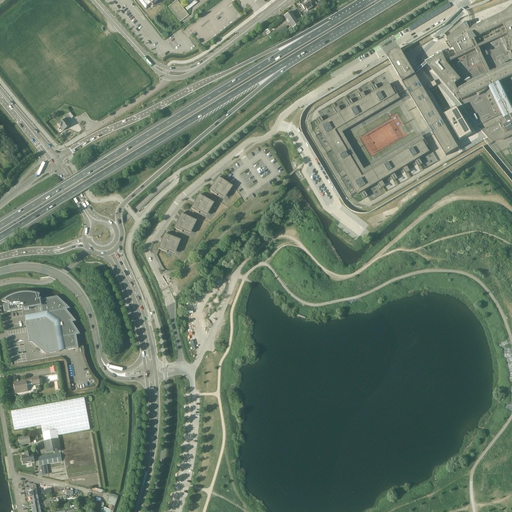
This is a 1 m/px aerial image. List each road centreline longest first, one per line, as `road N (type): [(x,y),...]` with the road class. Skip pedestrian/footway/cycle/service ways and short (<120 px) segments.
road 1 (motorway): [(330,24),(0,225)]
road 2 (motorway): [(0,237),(284,63)]
road 3 (motorway): [(330,24),(60,160)]
road 4 (motorway): [(120,227),(125,201),(284,63)]
road 5 (tertiary): [(97,345),(85,301),(64,278),(32,266),(0,270)]
road 6 (secondary): [(136,507),(152,459),(156,378)]
road 7 (secondary): [(146,378),(148,434),(136,507)]
road 8 (motorway): [(284,63),(387,0)]
road 9 (secondary): [(106,253),(136,318),(145,366)]
